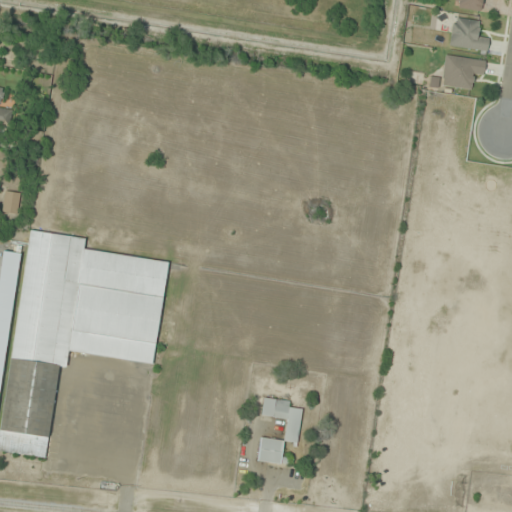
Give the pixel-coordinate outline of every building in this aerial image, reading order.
[(483,0),(494,2),(494,0),(453,0),(453,7),(482,12),(483,0)] [(487,51),(489,35),(480,34),(481,22),(453,18),(449,47),(487,51)] [(472,90),(474,71),(483,72),(485,60),(445,55),(441,87),(472,90)] [(4,88),(0,87),(0,125),(8,127),(11,110),(0,108),(4,88)] [(2,212),(17,214),(20,194),(5,192),(2,212)] [(0,441),(0,451),(46,458),(58,366),(65,367),(67,352),(152,363),(166,262),(83,251),(84,239),(28,232),(0,441)] [(260,438),(257,461),(282,465),(286,443),(297,444),(302,411),(292,410),(294,402),(263,398),(261,417),(283,420),(281,441),(260,438)]
